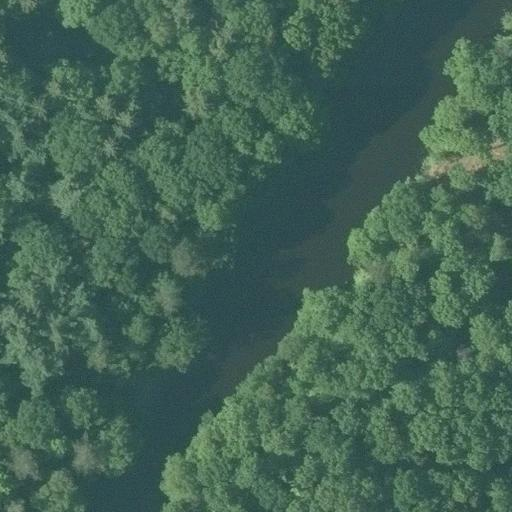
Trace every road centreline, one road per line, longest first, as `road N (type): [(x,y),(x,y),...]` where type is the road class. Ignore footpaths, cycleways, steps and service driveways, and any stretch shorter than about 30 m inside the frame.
road 1 (track): [(0,397),(95,315),(163,242),(264,52),(303,0)]
road 2 (track): [(511,90),(415,249),(276,511)]
